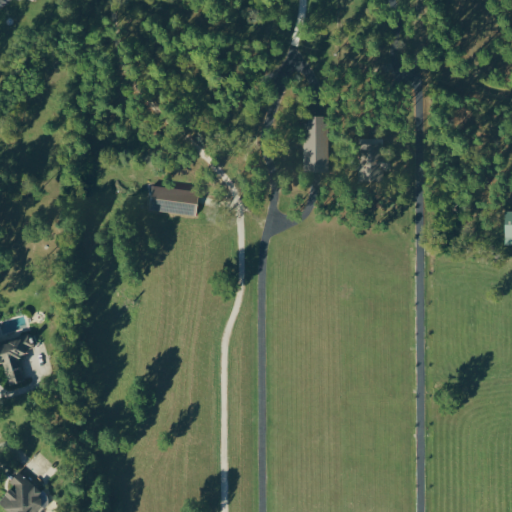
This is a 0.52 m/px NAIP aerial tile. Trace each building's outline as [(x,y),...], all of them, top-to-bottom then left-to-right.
[(328,170),(327,115),(304,115),(305,171),(328,170)] [(382,142),(363,143),(364,174),(375,174),(375,161),(383,161),(382,142)] [(149,210),(196,215),(199,190),(152,185),(149,210)] [(9,385),(25,381),(19,358),(27,356),(25,349),(34,347),(31,334),(0,342),(0,363),(3,363),(9,385)] [(9,482),(13,486),(0,500),(0,503),(9,511),(37,511),(50,499),(19,471),(9,482)]
